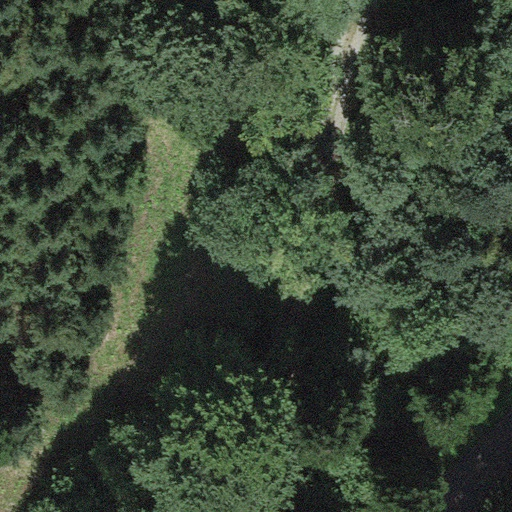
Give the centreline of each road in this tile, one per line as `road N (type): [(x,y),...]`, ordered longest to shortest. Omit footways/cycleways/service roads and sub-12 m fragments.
road 1 (track): [(354,0),(307,151),(239,511)]
road 2 (track): [(185,0),(307,151)]
